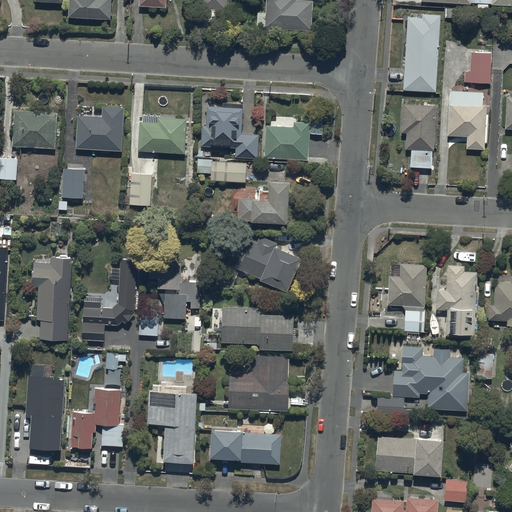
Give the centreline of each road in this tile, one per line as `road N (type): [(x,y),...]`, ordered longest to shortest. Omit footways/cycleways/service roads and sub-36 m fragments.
road 1 (residential): [(0,52),(361,73)]
road 2 (residential): [(318,511),(0,492)]
road 3 (residential): [(351,205),(326,511)]
road 4 (residential): [(351,205),(511,215)]
road 5 (residential): [(361,73),(351,205)]
